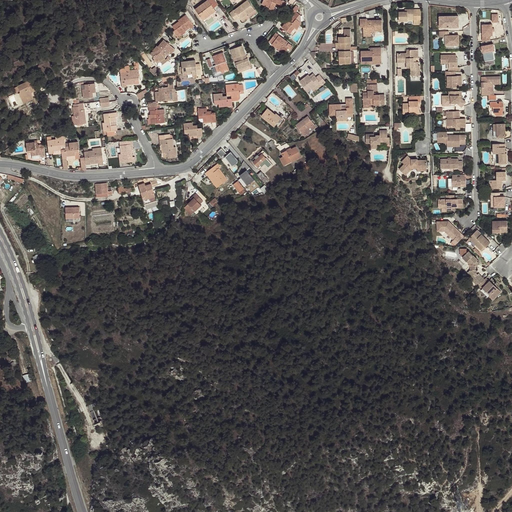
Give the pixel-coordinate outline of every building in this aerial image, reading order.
[(214,8),(207,0),(195,9),(201,19),(204,17),(205,18),(216,11),(214,8)] [(218,5),(215,0),(207,0),(214,8),(218,5)] [(235,21),(239,18),(240,19),(246,14),(247,15),(255,10),(247,0),(230,13),(235,21)] [(283,0),(263,0),(261,4),(269,7),(269,9),(273,10),(275,5),(276,3),(281,5),(280,7),(283,9),(286,2),(283,1),(283,0)] [(299,15),(296,12),(299,8),(296,6),(290,13),(293,15),(288,21),(288,20),(282,27),(286,31),(287,29),(290,32),(294,28),(296,29),(301,24),(300,23),(297,20),(296,19),(299,15)] [(414,13),(414,8),(408,8),(408,12),(405,12),(399,12),(399,21),(408,21),(408,19),(408,18),(414,18),(414,19),(418,19),(418,13),(414,13)] [(216,11),(205,18),(204,17),(201,19),(204,23),(208,20),(212,17),(212,18),(214,16),(215,16),(214,15),(217,13),(216,11)] [(194,26),(186,15),(178,20),(179,21),(172,27),(175,30),(173,31),(177,36),(181,34),(182,35),(185,32),(184,30),(189,26),(190,28),(190,29),(194,26)] [(458,16),(440,16),(440,28),(459,27),(458,16)] [(367,20),(367,19),(360,19),(360,27),(363,27),(363,31),(363,34),(371,34),(371,31),(382,31),(382,20),(367,20)] [(483,42),(484,41),(490,40),(490,36),(493,36),(493,25),(483,25),(483,42)] [(351,47),(350,29),(344,30),(344,37),(339,37),(339,43),(340,43),(339,47),(351,47)] [(459,35),(449,36),(449,31),(440,31),(440,37),(445,37),(446,45),(459,45),(459,35)] [(292,46),(275,33),(269,41),(272,43),(271,44),(278,49),(279,49),(284,52),(288,48),(289,50),(292,46)] [(171,53),(175,49),(164,40),(158,47),(157,46),(150,54),(156,62),(159,60),(160,61),(165,58),(163,56),(165,53),(167,55),(169,51),(171,53)] [(494,40),(490,40),(484,41),(485,46),(484,46),(486,61),(496,59),(494,44),(495,44),(494,40)] [(245,54),(242,45),(230,49),(234,58),(236,57),(237,62),(235,63),(238,69),(250,65),(248,58),(247,58),(245,59),(244,54),(245,54)] [(351,47),(339,47),(340,51),(339,51),(339,57),(345,57),(345,64),(351,64),(351,52),(351,50),(357,50),(357,46),(351,47)] [(381,48),(370,48),(370,51),(361,51),(361,64),(371,63),(371,61),(381,60),(381,48)] [(418,50),(407,50),(407,53),(397,54),(397,63),(398,63),(404,62),(407,62),(407,68),(411,68),(411,76),(420,76),(420,66),(419,66),(418,62),(416,62),(414,62),(414,58),(416,58),(418,58),(418,50)] [(228,68),(226,61),(223,52),(212,56),(216,65),(215,65),(217,73),(228,68)] [(456,55),(441,55),(441,64),(449,63),(449,71),(455,71),(460,71),(460,67),(458,67),(458,61),(456,61),(456,58),(456,55)] [(200,66),(196,67),(196,64),(195,60),(181,62),(182,73),(192,72),(192,74),(197,73),(197,74),(201,74),(200,66)] [(120,70),(122,87),(126,87),(126,84),(135,83),(134,80),(139,79),(138,70),(139,70),(139,63),(134,64),(135,70),(130,70),(129,66),(126,66),(120,70)] [(455,76),(455,71),(449,71),(446,71),(446,76),(448,76),(448,87),(457,87),(457,86),(462,86),(462,76),(459,76),(455,76)] [(325,82),(320,75),(316,77),(315,75),(311,78),(308,75),(300,81),(308,92),(311,89),(312,89),(320,83),(322,85),(325,82)] [(500,77),(485,77),(485,82),(482,82),(482,95),(489,95),(494,95),(494,91),(493,91),(491,91),(491,82),(501,82),(500,77)] [(39,88),(35,78),(17,86),(20,92),(19,93),(23,103),(33,98),(31,92),(39,88)] [(501,82),(491,82),(491,91),(493,91),(493,84),(501,84),(501,82)] [(244,93),(243,85),(239,85),(239,83),(234,84),(225,85),(227,95),(231,95),(231,98),(240,97),(240,93),(244,93)] [(96,92),(95,84),(85,85),(85,89),(82,90),(83,98),(93,97),(92,93),(96,92)] [(368,92),(368,95),(363,95),(363,107),(369,107),(369,105),(385,105),(384,95),(374,95),(374,91),(377,91),(377,84),(368,84),(368,92)] [(172,93),(172,87),(158,88),(159,91),(160,101),(177,99),(176,92),(172,93)] [(144,96),(145,96),(144,94),(142,92),(142,91),(136,95),(137,95),(138,96),(139,97),(139,98),(140,100),(144,96)] [(461,91),(449,91),(449,96),(443,96),(443,100),(445,100),(445,103),(451,103),(457,103),(462,107),(466,102),(461,98),(460,98),(460,96),(461,95),(461,91)] [(232,101),(231,99),(227,99),(227,96),(222,96),(222,93),(213,94),(214,104),(219,104),(219,107),(227,106),(227,107),(232,106),(232,101)] [(499,103),(497,103),(497,102),(496,101),(496,95),(494,95),(489,95),(489,102),(490,102),(490,107),(493,107),(493,113),(496,115),(503,115),(503,111),(504,111),(504,103),(502,102),(499,102),(499,103)] [(110,106),(109,98),(100,98),(101,107),(110,106)] [(347,110),(342,111),(341,104),(330,105),(330,115),(337,115),(337,117),(347,117),(347,113),(353,113),(352,99),(346,99),(347,104),(347,110)] [(419,112),(419,101),(409,101),(409,103),(403,104),(403,114),(412,114),(412,112),(419,112)] [(86,118),(85,114),(84,110),(80,110),(79,107),(79,106),(73,107),(74,115),(72,116),(73,125),(77,124),(82,123),(86,123),(85,118),(86,118)] [(165,114),(164,109),(157,110),(157,106),(148,107),(149,111),(150,111),(150,115),(156,114),(157,118),(151,119),(151,124),(164,122),(164,114),(165,114)] [(216,122),(215,112),(211,113),(211,111),(207,111),(206,108),(198,109),(199,118),(203,118),(203,121),(212,121),(212,122),(216,122)] [(282,118),(276,113),(275,114),(268,108),(261,116),(275,127),(282,118)] [(324,121),(316,111),(310,115),(319,125),(324,121)] [(459,111),(447,111),(447,116),(448,116),(448,119),(447,119),(447,126),(454,126),(454,128),(466,127),(465,119),(460,119),(459,111)] [(116,121),(115,117),(117,117),(117,112),(104,114),(105,122),(103,123),(104,131),(107,131),(107,135),(107,136),(115,135),(114,130),(117,130),(116,125),(110,125),(110,121),(116,121)] [(316,127),(308,116),(296,125),(304,136),(316,127)] [(202,136),(201,128),(197,128),(197,125),(193,126),(192,123),(183,124),(184,133),(189,133),(189,136),(198,135),(198,137),(202,136)] [(505,124),(493,124),(493,131),(497,131),(497,137),(505,137),(505,124)] [(390,144),(390,137),(387,137),(387,131),(380,131),(380,135),(376,136),(376,137),(374,137),(374,134),(366,134),(366,143),(371,144),(371,149),(377,148),(377,144),(380,144),(380,142),(385,142),(385,144),(390,144)] [(465,135),(447,136),(447,132),(437,132),(438,142),(444,142),(444,143),(447,143),(447,146),(460,146),(460,144),(466,144),(465,135)] [(173,147),(173,138),(171,139),(170,134),(164,135),(163,135),(159,135),(160,145),(161,144),(162,144),(163,153),(166,152),(167,157),(177,156),(175,147),(173,147)] [(51,137),(47,137),(49,154),(53,153),(53,151),(61,150),(61,146),(65,146),(64,136),(55,137),(56,139),(54,140),(51,140),(51,137)] [(132,157),(131,149),(133,149),(132,140),(125,141),(126,145),(120,145),(121,154),(119,154),(120,163),(133,161),(135,161),(135,157),(132,157)] [(43,144),(38,145),(37,141),(33,141),(33,142),(26,143),(27,153),(31,152),(32,156),(41,155),(41,157),(45,156),(44,147),(43,144)] [(79,151),(78,142),(69,143),(69,146),(65,146),(65,149),(61,150),(62,154),(62,159),(67,158),(66,157),(75,155),(75,152),(79,151)] [(506,154),(505,144),(493,144),(493,154),(499,154),(500,163),(507,163),(507,154),(506,154)] [(284,166),(291,162),(301,157),(296,147),(291,149),(291,148),(282,153),(284,156),(280,158),(284,166)] [(102,158),(101,148),(92,149),(93,151),(88,151),(84,152),(86,165),(90,164),(90,163),(99,161),(98,158),(102,158)] [(227,155),(222,148),(217,153),(223,159),(227,155)] [(266,158),(262,155),(254,162),(260,169),(265,165),(268,169),(273,165),(266,158)] [(418,159),(412,159),(408,156),(402,162),(404,164),(399,169),(406,175),(412,169),(417,169),(417,171),(427,171),(427,160),(418,160),(418,159)] [(448,159),(441,159),(441,168),(458,168),(458,169),(463,169),(463,161),(458,162),(458,159),(451,159),(448,159)] [(221,167),(218,163),(206,172),(208,176),(210,174),(219,187),(228,180),(219,168),(221,167)] [(258,178),(247,166),(243,169),(245,172),(242,174),(247,181),(250,178),(254,182),(258,178)] [(266,177),(261,171),(257,175),(262,181),(264,179),(266,177)] [(506,180),(506,172),(497,172),(497,180),(491,180),(491,189),(502,189),(502,180),(506,180)] [(219,187),(210,174),(208,176),(217,188),(219,187)] [(465,178),(465,174),(452,175),(453,187),(461,187),(461,184),(466,184),(466,178),(465,178)] [(11,175),(8,175),(7,178),(23,183),(24,179),(11,175)] [(246,189),(254,182),(250,178),(247,181),(243,185),(246,189)] [(156,201),(152,187),(158,185),(156,181),(151,182),(150,181),(138,185),(144,205),(156,201)] [(245,191),(238,181),(233,184),(241,195),(245,191)] [(111,191),(111,187),(107,187),(107,183),(95,184),(96,197),(108,196),(108,194),(112,194),(112,191),(111,191)] [(267,188),(263,183),(258,187),(262,192),(267,188)] [(505,197),(500,197),(500,192),(491,193),(491,197),(495,197),(495,207),(505,207),(505,197)] [(203,201),(196,194),(190,199),(192,200),(188,204),(195,211),(201,205),(200,204),(203,201)] [(454,195),(446,195),(446,199),(442,199),(442,212),(447,211),(447,210),(452,210),(452,208),(463,208),(463,199),(454,199),(454,195)] [(215,198),(209,203),(212,206),(217,201),(216,199),(215,198)] [(195,211),(188,204),(184,208),(191,215),(195,211)] [(79,218),(78,206),(65,207),(65,219),(79,218)] [(463,237),(451,225),(452,224),(449,221),(437,222),(437,231),(445,231),(453,240),(452,242),(455,245),(462,238),(463,237)] [(507,221),(493,221),(493,232),(500,232),(500,231),(508,231),(507,221)] [(482,234),(477,230),(473,234),(477,238),(482,234)] [(490,243),(482,234),(477,238),(473,234),(469,238),(469,239),(471,240),(481,250),(485,246),(486,247),(490,243)] [(480,253),(475,248),(474,250),(481,257),(482,256),(480,254),(480,253)] [(478,260),(469,251),(467,253),(467,249),(460,249),(460,255),(464,255),(462,257),(470,265),(470,270),(468,273),(474,279),(480,285),(484,281),(478,275),(476,273),(477,272),(476,270),(476,266),(476,265),(478,263),(479,263),(477,261),(478,260)] [(501,291),(490,281),(489,281),(486,278),(485,279),(484,281),(480,285),(479,286),(482,289),(483,288),(490,296),(489,297),(493,300),(501,291)] [(13,361),(7,348),(3,350),(8,363),(13,361)]
